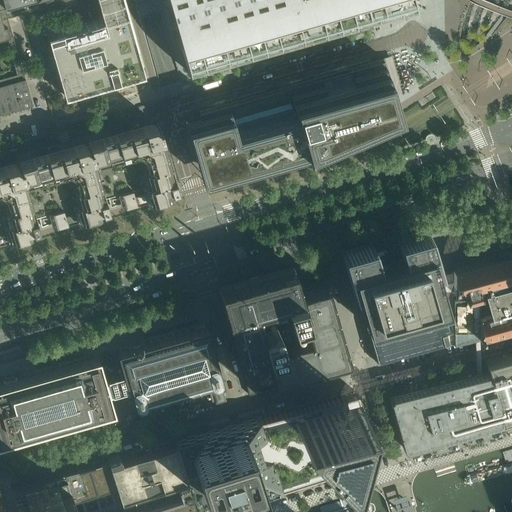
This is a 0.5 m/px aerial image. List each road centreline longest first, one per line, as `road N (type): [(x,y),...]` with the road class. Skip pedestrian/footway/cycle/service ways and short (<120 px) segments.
road 1 (secondary): [(511,124),(433,156),(212,221)]
road 2 (residential): [(168,105),(413,35)]
road 3 (residential): [(0,472),(245,407)]
road 4 (secondary): [(324,229),(511,160)]
road 5 (secondary): [(174,232),(0,287)]
road 6 (residential): [(335,265),(511,225)]
road 7 (residential): [(46,141),(17,29),(75,4)]
road 8 (residential): [(389,461),(234,511)]
road 9 (residential): [(364,382),(511,342)]
road 10 (residential): [(190,271),(208,295),(245,407)]
road 11 (secondary): [(0,337),(103,308),(116,292)]
road 12 (residential): [(511,426),(389,461)]
road 13 (residential): [(245,407),(363,375)]
road 14 (secondary): [(0,325),(116,292)]
